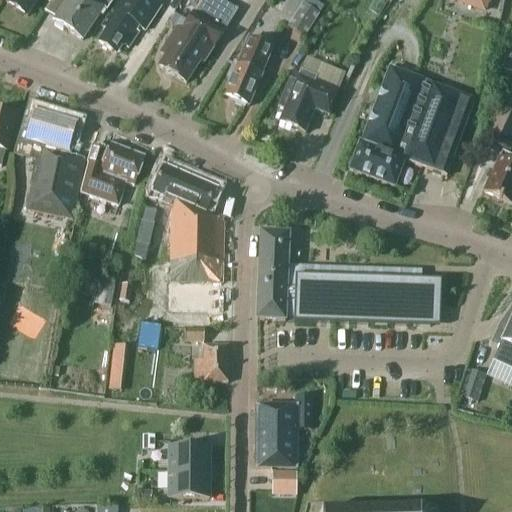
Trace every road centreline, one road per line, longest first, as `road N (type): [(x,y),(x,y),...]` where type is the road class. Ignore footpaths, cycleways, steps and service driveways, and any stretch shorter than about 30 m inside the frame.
road 1 (residential): [(238,511),(249,185)]
road 2 (tertiary): [(249,185),(171,133),(0,61)]
road 3 (tertiary): [(511,259),(249,185)]
